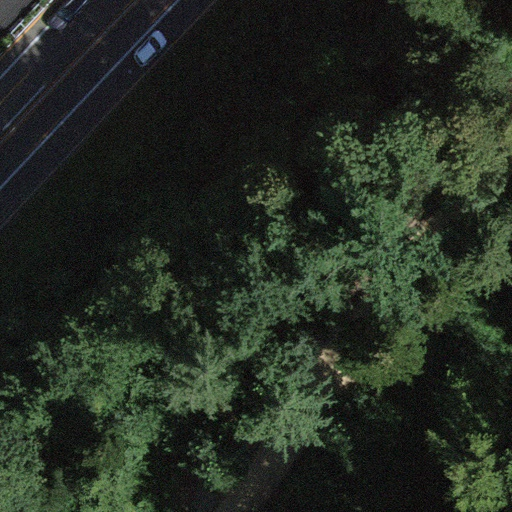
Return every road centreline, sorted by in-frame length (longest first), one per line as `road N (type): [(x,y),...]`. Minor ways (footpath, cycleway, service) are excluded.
road 1 (track): [(511,166),(343,349),(232,511)]
road 2 (motorway): [(0,132),(126,0)]
